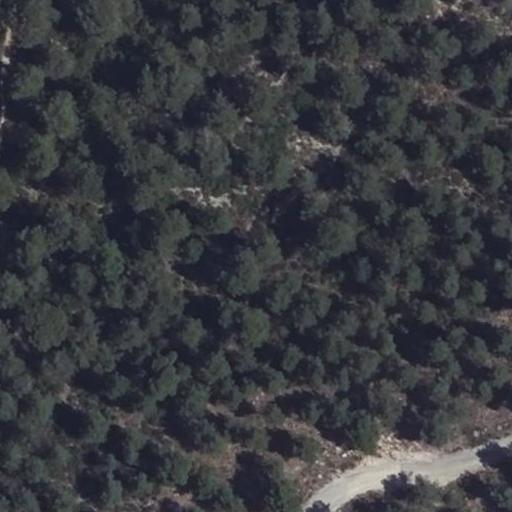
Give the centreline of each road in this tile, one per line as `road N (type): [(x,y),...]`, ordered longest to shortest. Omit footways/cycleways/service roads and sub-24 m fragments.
road 1 (track): [(0,192),(11,170),(29,0)]
road 2 (track): [(511,454),(415,478),(327,511)]
